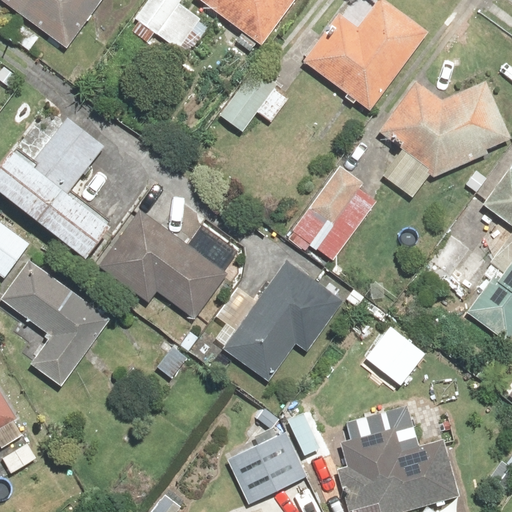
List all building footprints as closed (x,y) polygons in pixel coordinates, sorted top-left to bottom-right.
[(0,0),(0,1),(22,18),(9,36),(29,51),(41,35),(64,52),(102,0),(0,0)] [(184,0),(148,0),(133,21),(139,25),(132,34),(148,46),(157,34),(186,56),(207,28),(179,7),(184,0)] [(196,0),(262,47),(295,0),(196,0)] [(278,87),(254,69),(219,118),(243,135),(258,115),(271,124),(288,101),(275,92),(278,87)] [(443,101),(417,83),(379,133),(402,150),(381,178),(410,201),(428,177),(432,180),(509,140),(487,83),(443,101)] [(14,147),(0,164),(0,196),(84,262),(113,226),(69,192),(104,148),(67,119),(33,162),(14,147)] [(511,166),(483,207),(511,227),(511,231),(489,264),(497,270),(466,315),(509,344),(511,339),(511,166)] [(366,186),(339,167),(287,239),(303,251),(307,246),(333,265),(379,203),(363,191),(366,186)] [(218,206),(205,224),(244,250),(256,232),(218,206)] [(225,276),(139,212),(99,267),(150,305),(159,292),(194,318),(225,276)] [(29,245),(0,224),(0,278),(4,282),(29,245)] [(345,304),(257,237),(246,252),(241,288),(215,322),(224,329),(215,341),(270,382),(297,346),(307,354),(345,304)] [(110,322),(28,261),(0,298),(0,303),(50,340),(32,365),(62,387),(110,322)] [(206,338),(186,326),(174,346),(194,358),(206,338)] [(189,360),(172,346),(155,368),(172,382),(189,360)] [(332,457),(301,390),(280,413),(306,469),(332,457)] [(0,451),(1,453),(26,438),(0,393),(0,451)] [(281,419),(264,406),(251,423),(269,436),(281,419)] [(339,472),(351,511),(410,511),(459,496),(442,443),(403,456),(394,428),(340,446),(348,469),(339,472)] [(287,434),(227,461),(247,506),(307,480),(287,434)] [(147,511),(178,511),(185,504),(166,489),(147,511)]
